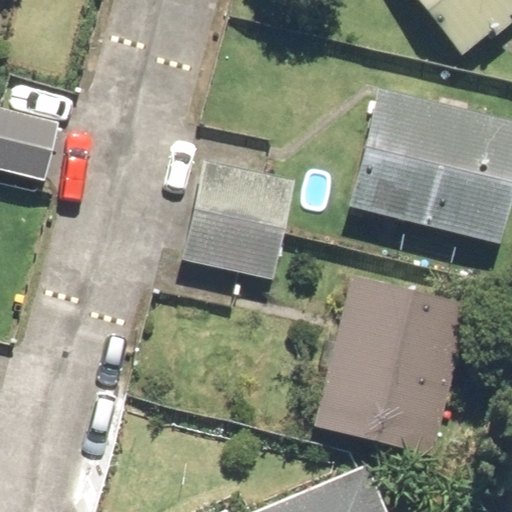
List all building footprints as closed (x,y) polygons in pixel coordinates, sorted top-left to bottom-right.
[(511,12),(511,0),(431,0),(472,47),(511,12)] [(511,112),(381,78),(349,200),(502,240),(511,201),(511,112)] [(0,98),(0,162),(42,172),(56,112),(0,98)] [(299,171),(205,155),(187,256),(280,273),(299,171)] [(481,281),(360,251),(318,419),(439,449),(481,281)] [(227,511),(393,511),(369,453),(227,511)]
